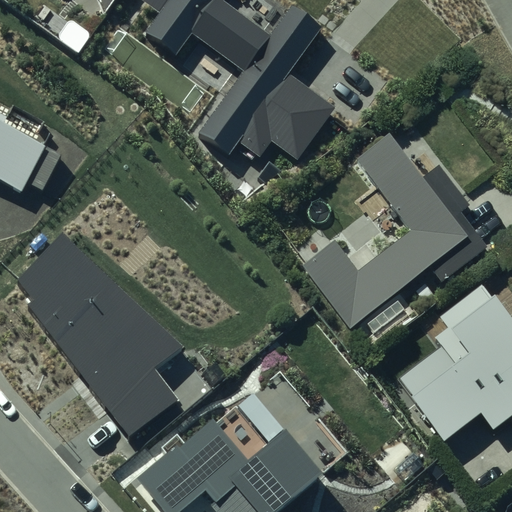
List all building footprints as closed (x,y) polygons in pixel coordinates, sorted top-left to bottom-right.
[(83,0),(90,16),(100,0),(83,0)] [(0,110),(2,107),(0,105),(0,185),(16,194),(41,143),(0,122),(0,110)] [(330,247),(300,271),(349,332),(422,275),(436,292),(483,254),(452,215),(461,207),(430,168),(416,179),(383,139),(351,164),(410,236),(356,279),(330,247)] [(511,337),(476,296),(444,323),(470,353),(406,409),(443,451),(473,424),(488,441),(509,423),(511,425),(511,337)] [(231,460),(197,419),(124,480),(151,511),(177,511),(188,502),(196,511),(275,511),(313,481),(269,428),(231,460)]
